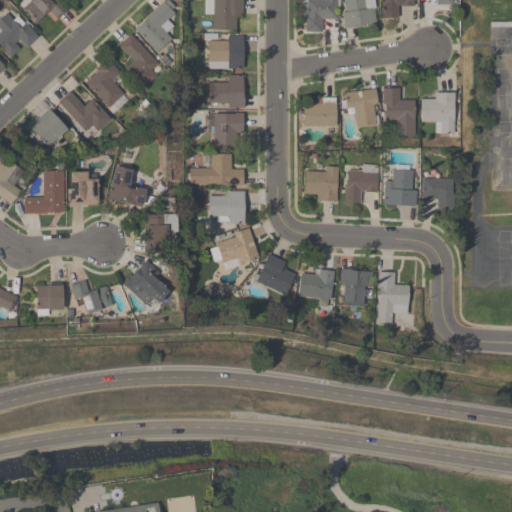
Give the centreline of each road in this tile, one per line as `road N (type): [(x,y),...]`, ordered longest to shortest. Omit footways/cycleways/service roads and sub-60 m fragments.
road 1 (primary): [(511,421),(234,380),(137,379),(0,401)]
road 2 (primary): [(0,447),(130,430),(241,428),(511,464)]
road 3 (residential): [(279,217),(303,237),(405,238),(434,249),(447,326),(465,338),(511,340)]
road 4 (residential): [(279,217),(276,0)]
road 5 (residential): [(0,114),(119,0)]
road 6 (residential): [(277,66),(431,47)]
